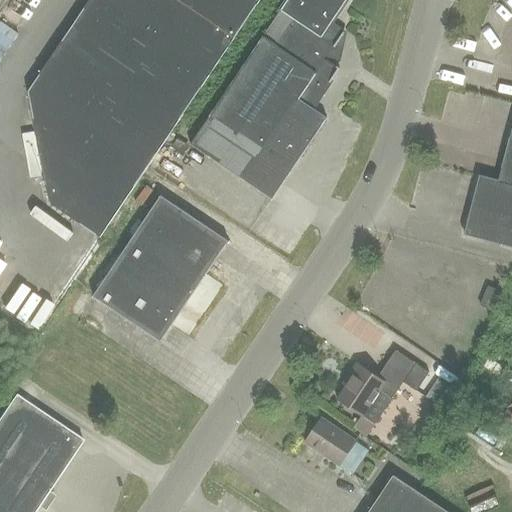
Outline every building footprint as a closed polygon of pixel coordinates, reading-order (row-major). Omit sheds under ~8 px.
[(91,0),(29,93),(51,205),(101,239),(261,0),(91,0)] [(191,145),(245,181),(273,200),(327,119),(312,109),(338,70),(326,62),(345,35),(331,25),(347,1),(345,0),(289,0),(280,14),(263,40),(209,119),(191,145)] [(511,129),(498,181),(480,176),(465,235),(511,246),(511,129)] [(161,196),(93,297),(161,342),(172,326),(206,275),(228,241),(161,196)] [(488,287),(480,307),(490,311),(498,291),(488,287)] [(370,323),(371,348),(384,347),(383,323),(370,323)] [(429,372),(416,364),(396,350),(378,377),(357,363),(350,374),(353,376),(337,400),(363,417),(356,426),(369,434),(403,382),(416,391),(429,372)] [(0,511),(36,511),(84,442),(16,396),(0,419),(0,511)] [(339,466),(356,441),(322,418),(305,443),(339,466)] [(447,511),(393,476),(369,511),(447,511)]
